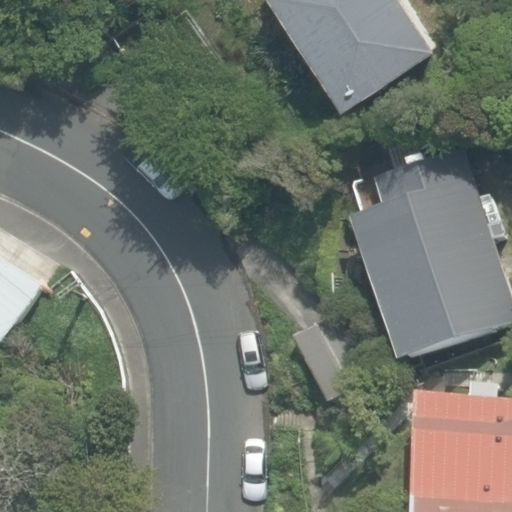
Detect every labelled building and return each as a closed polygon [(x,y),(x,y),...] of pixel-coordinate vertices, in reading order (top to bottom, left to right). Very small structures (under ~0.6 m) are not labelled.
[(290,0),(354,104),(447,46),(418,0),(290,0)] [(161,107),(227,57),(189,7),(124,57),(161,107)] [(359,219),(408,362),(511,326),(511,279),(498,239),(511,235),(497,193),(486,197),(474,164),(469,148),(423,164),(382,178),(392,207),(359,219)] [(0,355),(4,359),(51,286),(0,253),(0,355)] [(300,338),(331,402),(380,379),(349,315),(300,338)] [(511,511),(511,400),(507,400),(508,383),(479,382),(478,397),(426,394),(421,511),(511,511)] [(51,492),(128,494),(128,449),(50,450),(51,492)]
